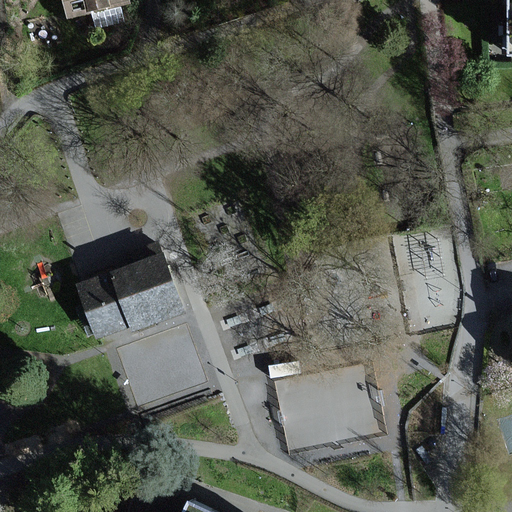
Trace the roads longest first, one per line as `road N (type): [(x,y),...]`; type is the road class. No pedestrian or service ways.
road 1 (residential): [(460,511),(471,294),(427,0)]
road 2 (residential): [(303,0),(109,62),(0,132)]
